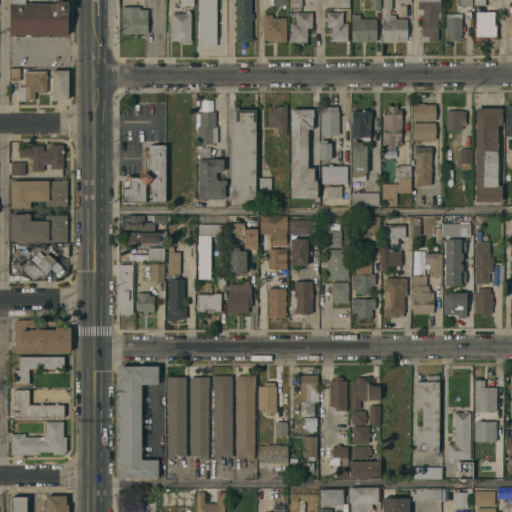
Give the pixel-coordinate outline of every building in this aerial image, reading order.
[(67,35),(30,35),(30,37),(25,36),(25,35),(9,34),(9,0),(25,0),(25,3),(55,4),(55,2),(67,2),(67,35)] [(216,0),(216,46),(198,46),(198,0),(216,0)] [(251,0),(251,14),(252,14),(253,20),(251,20),(251,38),(253,38),(253,42),(235,42),(235,39),(233,39),(233,36),(235,36),(235,31),(233,31),(233,28),(235,28),(235,22),(233,22),(233,20),(235,20),(235,14),(233,14),(233,11),(235,11),(235,6),(233,6),(233,3),(235,3),(235,0),(251,0)] [(380,0),(380,9),(371,9),(371,0),(380,0)] [(406,41),(382,41),(382,0),(391,0),(391,10),(390,10),(390,15),(395,15),(395,19),(406,19),(406,41)] [(439,0),(439,12),(440,12),(440,21),(437,21),(437,42),(421,41),(422,15),(417,15),(417,0),(439,0)] [(147,34),(121,34),(122,7),(139,7),(139,9),(147,9),(147,34)] [(190,42),(177,42),(177,41),(170,41),(170,13),(186,13),(186,10),(189,10),(189,13),(190,13),(190,42)] [(311,12),(311,28),(306,28),(306,42),(291,42),(291,24),(296,24),(296,12),(311,12)] [(342,12),(342,23),(347,23),(347,41),(331,42),(331,27),(326,27),(326,12),(342,12)] [(461,36),(460,36),(460,39),(458,39),(458,40),(449,40),(449,36),(445,36),(445,30),(443,30),(443,26),(445,26),(445,18),(446,18),(446,14),(451,14),(451,12),(456,12),(456,14),(461,14),(461,36)] [(474,40),(474,37),(475,37),(475,12),(494,12),(494,23),(496,23),(496,38),(490,38),(490,37),(486,37),(486,40),(474,40)] [(376,19),(376,42),(351,42),(351,14),(360,14),(360,19),(376,19)] [(286,42),(275,42),(275,41),(263,41),(263,15),(271,15),(271,18),(285,18),(286,42)] [(9,68),(19,68),(19,81),(9,81),(9,68)] [(68,99),(55,99),(55,100),(52,100),(52,99),(51,99),(51,70),(68,70),(68,99)] [(24,71),(46,71),(46,76),(47,76),(47,78),(46,78),(46,93),(40,93),(40,92),(34,92),(34,100),(32,100),(31,101),(28,101),(27,100),(25,100),(25,101),(18,101),(18,87),(25,87),(24,71)] [(435,121),(412,121),(412,104),(423,103),(423,104),(435,104),(435,121)] [(502,136),(511,136),(511,104),(503,104),(502,136)] [(286,135),(273,135),(273,127),(268,128),(268,110),(271,110),(271,108),(276,108),(276,107),(286,106),(286,135)] [(401,119),(402,119),(402,129),(401,129),(400,141),(401,141),(401,146),(395,146),(395,159),(383,159),(383,150),(382,150),(383,128),(382,128),(382,119),(383,119),(383,109),(387,109),(387,106),(397,106),(397,109),(401,110),(401,119)] [(338,135),(320,135),(320,111),(323,111),(323,107),(337,107),(337,111),(338,111),(338,135)] [(501,125),(497,125),(497,186),(501,186),(501,201),(475,202),(474,108),(501,108),(501,125)] [(254,199),(228,199),(228,186),(229,186),(230,118),(232,118),(232,109),(255,109),(254,199)] [(313,109),(313,117),(312,117),(312,130),(307,130),(307,168),(313,168),(313,180),(316,180),(316,198),(307,198),(290,198),(290,109),(313,109)] [(445,130),(445,111),(461,110),(461,111),(465,111),(465,118),(465,125),(461,125),(461,130),(445,130)] [(371,121),(370,121),(370,129),(370,137),(369,137),(369,141),(362,141),(362,137),(351,137),(351,111),(371,111),(371,121)] [(215,126),(217,126),(217,143),(213,143),(213,146),(196,146),(197,127),(199,127),(199,112),(215,112),(215,126)] [(435,140),(423,140),(412,140),(412,123),(435,123),(435,140)] [(330,160),(319,160),(319,141),(326,140),(326,143),(330,143),(330,160)] [(42,151),(45,151),(45,150),(46,149),(47,148),(48,147),(50,147),(50,145),(62,145),(63,169),(50,169),(50,165),(43,165),(43,172),(31,172),(31,157),(18,157),(18,147),(32,147),(32,146),(42,145),(42,151)] [(142,149),(147,149),(147,146),(148,145),(165,145),(164,203),(121,203),(121,183),(122,182),(123,181),(126,181),(126,175),(137,175),(142,171),(142,149)] [(366,173),(357,173),(357,174),(360,174),(360,175),(365,175),(365,181),(352,181),(353,176),(351,176),(351,173),(350,173),(351,145),(366,145),(366,173)] [(430,186),(414,185),(414,147),(431,147),(430,186)] [(472,163),(470,163),(470,170),(461,170),(461,163),(459,163),(459,148),(471,148),(472,163)] [(223,172),(215,172),(215,180),(216,180),(216,181),(225,181),(225,184),(223,184),(224,199),(198,199),(197,159),(223,159),(223,172)] [(24,162),(24,175),(10,175),(10,162),(24,162)] [(346,183),(321,183),(321,166),(328,166),(328,165),(331,165),(331,166),(346,166),(346,183)] [(410,192),(396,192),(396,206),(381,206),(381,184),(397,184),(397,169),(395,169),(395,165),(410,165),(410,192)] [(271,190),(258,190),(258,178),(271,178),(271,190)] [(66,206),(45,206),(45,201),(29,201),(29,208),(10,208),(10,181),(60,181),(60,180),(66,180),(66,206)] [(341,199),(327,199),(327,186),(341,186),(341,199)] [(378,205),(351,205),(351,192),(378,193),(378,205)] [(66,241),(10,241),(10,214),(24,214),(24,213),(29,213),(29,221),(45,221),(45,215),(66,215),(66,241)] [(143,222),(151,222),(151,215),(165,215),(165,223),(154,223),(154,231),(141,231),(141,229),(126,229),(126,225),(122,225),(121,220),(126,220),(126,215),(143,215),(143,222)] [(470,236),(442,236),(442,215),(459,215),(459,223),(470,223),(470,236)] [(286,233),(286,245),(272,246),(272,234),(259,234),(259,216),(286,216),(286,233)] [(379,232),(367,232),(367,216),(379,216),(379,232)] [(419,226),(420,226),(420,236),(412,236),(412,218),(419,218),(419,226)] [(312,234),(289,234),(289,220),(312,220),(312,234)] [(256,245),(243,245),(243,236),(228,235),(228,223),(244,223),(244,232),(256,232),(256,245)] [(210,279),(198,279),(198,269),(196,269),(196,267),(197,267),(197,248),(197,246),(197,235),(198,235),(198,224),(223,224),(223,237),(210,237),(210,279)] [(405,238),(397,238),(397,244),(385,244),(384,233),(383,233),(383,225),(404,224),(405,238)] [(341,247),(320,247),(320,231),(340,230),(341,247)] [(159,243),(138,243),(138,238),(137,238),(137,246),(130,246),(130,247),(125,247),(125,232),(159,232),(159,243)] [(307,265),(290,265),(290,239),(307,239),(307,265)] [(460,239),(460,241),(465,241),(465,255),(462,255),(462,259),(460,259),(460,266),(462,266),(462,271),(465,271),(465,283),(460,283),(460,285),(444,285),(444,239),(460,239)] [(406,296),(403,296),(403,314),(403,317),(384,318),(384,278),(386,278),(386,271),(380,271),(380,246),(387,246),(387,254),(388,254),(388,251),(401,251),(401,278),(406,278),(406,296)] [(164,261),(147,261),(148,247),(164,247),(164,261)] [(286,269),(267,269),(267,261),(266,261),(266,257),(267,257),(267,248),(286,249),(286,269)] [(492,272),(488,272),(488,283),(474,283),(475,249),(477,249),(477,248),(482,248),(482,250),(489,250),(488,259),(492,259),(492,272)] [(347,250),(347,280),(326,280),(326,250),(347,250)] [(247,272),(240,272),(240,274),(235,274),(235,272),(232,272),(232,274),(227,274),(227,251),(246,251),(247,272)] [(442,277),(429,277),(429,269),(424,269),(424,275),(426,275),(426,286),(428,286),(428,289),(429,289),(429,292),(432,292),(432,314),(412,314),(411,253),(412,253),(412,251),(434,251),(434,253),(441,253),(442,277)] [(184,307),(185,307),(185,309),(186,309),(186,319),(178,319),(178,320),(176,320),(176,319),(166,319),(166,308),(167,308),(168,252),(180,252),(179,279),(184,279),(184,307)] [(54,260),(49,267),(50,267),(44,274),(43,273),(30,280),(19,270),(28,260),(35,266),(46,253),(54,260)] [(371,274),(374,274),(374,286),(371,286),(371,287),(372,287),(372,291),(371,291),(371,294),(355,294),(355,290),(351,290),(351,260),(371,260),(371,274)] [(164,281),(150,281),(150,266),(148,266),(148,264),(150,264),(164,264),(164,281)] [(132,314),(129,314),(129,317),(123,317),(123,314),(120,314),(120,312),(117,312),(117,278),(118,278),(118,265),(132,265),(132,314)] [(250,308),(247,308),(247,313),(241,313),(241,316),(233,316),(233,313),(227,313),(227,294),(228,294),(228,284),(242,284),(242,281),(248,281),(248,284),(250,284),(250,308)] [(312,314),(294,314),(294,308),(291,308),(291,295),(294,295),(293,281),(312,281),(312,314)] [(348,287),(349,287),(349,290),(347,290),(347,303),(331,303),(331,293),(330,293),(330,290),(331,290),(331,282),(348,282),(348,287)] [(285,292),(286,292),(286,295),(285,295),(285,302),(286,302),(286,305),(285,305),(285,312),(286,312),(286,315),(285,315),(285,318),(268,318),(266,318),(266,315),(268,315),(268,292),(266,292),(266,289),(267,289),(267,288),(285,288),(285,292)] [(491,314),(474,314),(474,293),(477,293),(478,288),(490,289),(489,293),(491,293),(491,314)] [(465,316),(463,316),(463,317),(458,317),(458,316),(457,316),(457,315),(443,315),(442,293),(465,292),(465,316)] [(153,312),(148,312),(148,315),(143,315),(143,311),(136,311),(136,293),(148,293),(148,296),(153,296),(153,312)] [(220,312),(213,312),(213,313),(204,313),(204,312),(197,312),(197,295),(213,295),(213,293),(220,293),(220,312)] [(374,309),(371,309),(371,311),(372,311),(372,316),(371,316),(371,317),(357,318),(357,313),(351,313),(351,299),(374,298),(374,309)] [(11,352),(11,347),(14,347),(14,320),(30,320),(30,325),(25,325),(25,331),(29,331),(29,330),(54,330),(54,327),(69,327),(69,352),(11,352)] [(63,369),(28,369),(28,384),(13,384),(13,370),(19,370),(19,357),(63,357),(63,369)] [(157,366),(157,384),(140,384),(140,460),(157,460),(157,478),(118,478),(118,366),(157,366)] [(231,457),(220,457),(220,459),(213,459),(213,387),(212,387),(212,375),(231,375),(231,457)] [(255,387),(254,387),(254,459),(247,459),(247,456),(245,456),(245,457),(235,457),(235,375),(255,376),(255,387)] [(317,393),(314,393),(313,417),(300,416),(300,389),(300,375),(317,375),(317,393)] [(438,451),(416,451),(416,426),(417,426),(417,423),(422,424),(422,410),(417,410),(417,408),(416,408),(416,381),(426,382),(426,376),(438,376),(438,451)] [(185,456),(173,456),(173,459),(167,459),(167,387),(166,387),(166,377),(185,377),(185,456)] [(209,377),(209,387),(208,387),(207,459),(201,459),(201,455),(189,455),(190,377),(209,377)] [(333,381),(333,377),(342,377),(342,381),(346,381),(346,411),(335,411),(335,406),(328,406),(329,381),(333,381)] [(499,411),(474,411),(474,406),(472,406),(472,400),(474,400),(474,381),(483,381),(483,380),(496,380),(496,377),(503,377),(503,389),(496,389),(496,384),(487,384),(487,388),(496,388),(496,399),(499,399),(499,411)] [(379,400),(367,400),(359,400),(359,410),(350,410),(350,399),(351,399),(351,381),(355,381),(355,378),(363,378),(363,381),(367,381),(367,383),(369,384),(369,386),(379,386),(379,400)] [(276,414),(264,414),(264,410),(257,410),(258,386),(263,386),(263,382),(274,382),(274,386),(276,386),(276,414)] [(28,405),(40,405),(40,404),(42,404),(42,405),(54,405),(54,403),(57,403),(57,405),(63,405),(63,417),(13,417),(13,412),(19,412),(19,404),(13,404),(13,390),(28,390),(28,405)] [(379,424),(368,424),(368,406),(379,406),(379,424)] [(365,416),(366,416),(366,420),(365,420),(365,425),(351,425),(351,411),(365,411),(365,416)] [(470,458),(459,458),(459,459),(446,459),(447,443),(454,443),(454,412),(463,412),(463,411),(467,411),(467,412),(470,412),(470,458)] [(316,427),(316,426),(316,432),(304,432),(304,418),(316,418),(316,427)] [(286,436),(274,436),(274,421),(287,421),(286,436)] [(496,422),(495,441),(473,441),(474,421),(496,422)] [(62,437),(65,437),(65,452),(64,452),(64,455),(53,455),(53,452),(39,452),(39,454),(10,454),(10,434),(24,434),(24,437),(43,437),(43,434),(45,434),(45,422),(62,422),(62,437)] [(368,433),(370,433),(370,437),(368,437),(368,443),(352,443),(352,426),(368,426),(368,433)] [(316,461),(310,461),(310,456),(302,456),(302,447),(303,447),(303,436),(316,436),(316,461)] [(347,465),(341,465),(341,460),(339,460),(339,465),(329,465),(329,459),(331,459),(331,447),(336,447),(336,444),(340,444),(340,447),(347,447),(347,465)] [(287,462),(257,462),(257,446),(265,446),(265,445),(279,445),(279,446),(287,446),(287,462)] [(368,450),(371,450),(371,455),(368,455),(368,458),(351,458),(352,447),(368,447),(368,450)] [(493,472),(479,472),(479,460),(493,460),(493,472)] [(379,476),(349,476),(349,461),(379,462),(379,476)] [(471,478),(471,462),(458,461),(458,478),(471,478)] [(290,477),(290,463),(313,463),(313,469),(314,469),(314,471),(307,471),(307,477),(290,477)] [(335,467),(347,467),(347,477),(335,477),(335,467)] [(441,479),(411,479),(411,467),(441,467),(441,479)] [(350,511),(350,503),(349,503),(349,487),(378,487),(378,503),(371,503),(371,511),(369,511),(368,511),(350,511)] [(511,499),(497,499),(496,487),(511,487),(511,499)] [(441,501),(411,501),(410,488),(440,488),(441,501)] [(468,508),(454,509),(453,492),(466,492),(466,488),(471,488),(471,493),(467,493),(468,508)] [(342,510),(334,510),(334,505),(319,505),(319,489),(342,489),(342,510)] [(224,511),(196,511),(196,492),(204,492),(204,503),(216,503),(216,491),(224,491),(224,511)] [(494,506),(474,506),(474,491),(494,491),(494,506)] [(43,511),(43,507),(45,507),(45,496),(65,496),(65,505),(68,505),(68,511),(43,511)] [(10,511),(10,497),(26,497),(25,511),(10,511)] [(381,511),(381,498),(408,498),(408,511),(381,511)]
